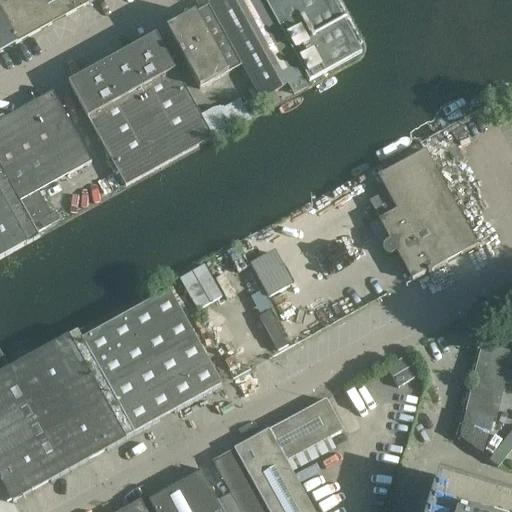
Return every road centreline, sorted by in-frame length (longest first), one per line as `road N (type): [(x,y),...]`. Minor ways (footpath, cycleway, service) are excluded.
road 1 (unclassified): [(74,511),(511,271)]
road 2 (unclassified): [(156,0),(0,87)]
